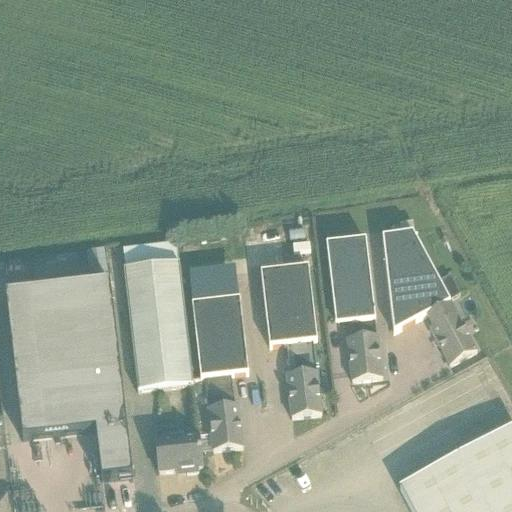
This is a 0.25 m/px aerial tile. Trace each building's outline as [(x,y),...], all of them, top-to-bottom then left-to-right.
[(411,224),(399,226),(401,236),(413,234),(411,224)] [(425,320),(434,315),(450,307),(412,237),(382,242),(393,337),(425,320)] [(335,330),(357,327),(375,325),(365,244),(326,249),(335,330)] [(123,273),(135,376),(137,396),(193,390),(179,267),(123,273)] [(308,272),(260,277),(269,352),(286,350),(288,365),(289,379),(286,380),(291,423),(321,419),(319,399),(313,346),(316,346),(308,272)] [(109,286),(5,298),(22,444),(95,436),(101,485),(118,483),(129,482),(129,485),(132,484),(109,286)] [(233,396),(231,380),(248,378),(239,304),(191,309),(200,384),(204,383),(210,436),(213,456),(242,452),(240,433),(237,410),(225,411),(224,397),(233,396)] [(429,332),(450,370),(476,356),(450,307),(434,315),(425,320),(431,331),(429,332)] [(375,325),(357,327),(359,342),(347,343),(352,387),(382,383),(375,325)] [(170,430),(153,431),(158,477),(185,474),(185,481),(199,479),(198,473),(202,472),(199,440),(191,433),(181,434),(170,430)] [(511,511),(511,431),(399,493),(409,511),(511,511)]
